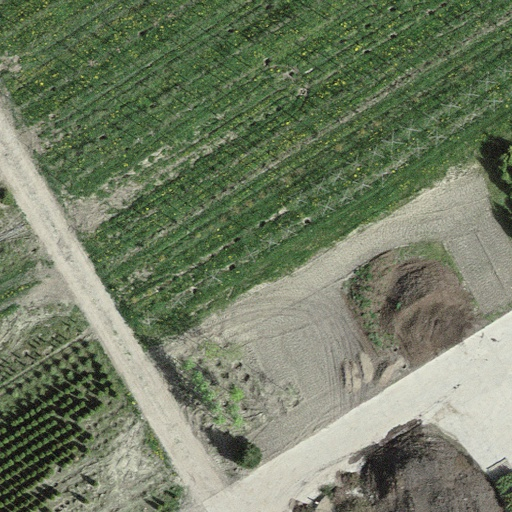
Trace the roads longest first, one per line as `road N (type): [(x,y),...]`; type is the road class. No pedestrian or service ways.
road 1 (track): [(219,511),(0,136)]
road 2 (track): [(202,511),(511,334)]
